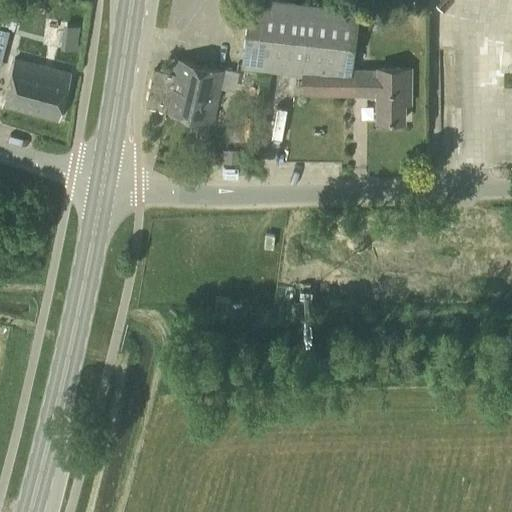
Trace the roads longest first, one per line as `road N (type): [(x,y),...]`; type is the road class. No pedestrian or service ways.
road 1 (unclassified): [(511,191),(247,195),(105,186)]
road 2 (primary): [(33,511),(105,186)]
road 3 (primary): [(105,186),(132,0)]
